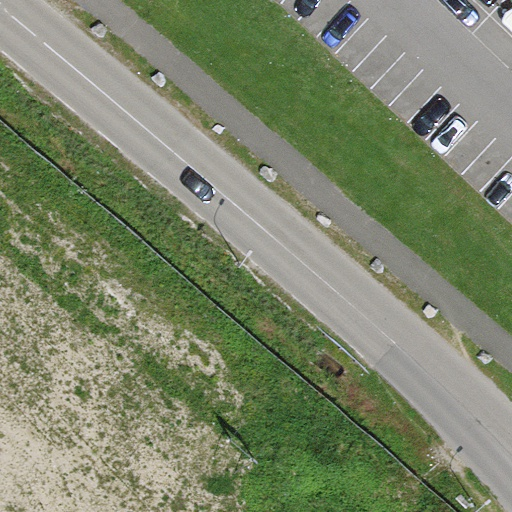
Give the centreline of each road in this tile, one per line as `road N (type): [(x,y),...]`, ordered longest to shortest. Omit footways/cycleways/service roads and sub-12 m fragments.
road 1 (tertiary): [(0,6),(358,308),(511,457)]
road 2 (track): [(489,434),(411,480),(392,483),(341,464),(170,330),(0,180)]
